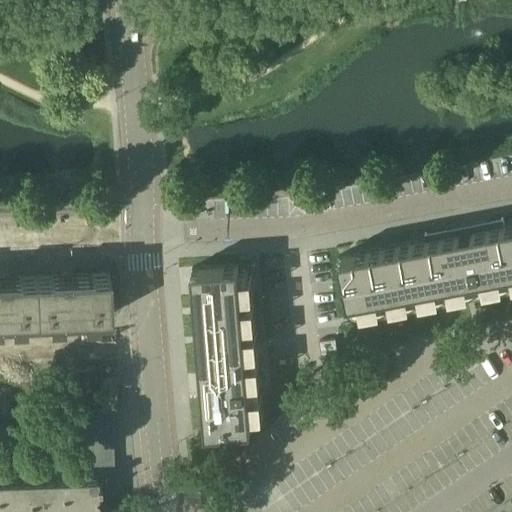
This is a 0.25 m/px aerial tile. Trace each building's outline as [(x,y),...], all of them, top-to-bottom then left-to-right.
[(426,238),(337,255),(346,300),(434,284),(436,295),(511,280),(511,221),(504,223),(502,216),(424,231),(426,238)] [(238,263),(191,266),(194,294),(195,308),(195,314),(197,336),(198,343),(199,366),(197,366),(198,368),(199,373),(201,399),(202,414),(201,414),(202,416),(204,416),(205,429),(251,425),(239,278),(239,275),(238,263)] [(0,320),(112,315),(110,272),(0,277),(0,320)] [(96,392),(95,380),(94,368),(73,369),(75,394),(96,392)] [(113,451),(111,410),(111,408),(76,410),(77,452),(113,451)] [(114,493),(113,451),(77,452),(78,476),(97,476),(97,493),(114,493)] [(97,511),(97,493),(97,476),(78,476),(32,478),(32,511),(97,511)] [(0,511),(32,511),(32,478),(0,478),(0,511)]
